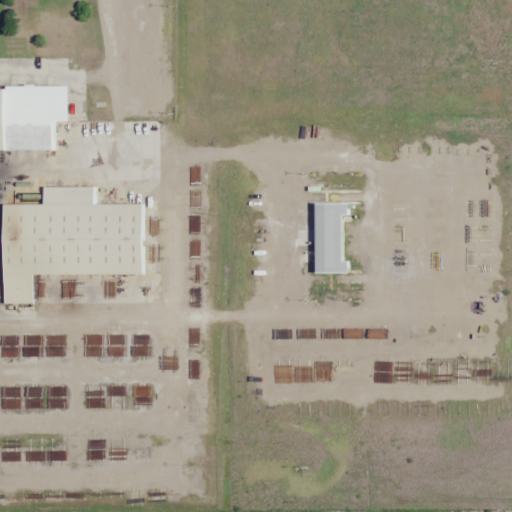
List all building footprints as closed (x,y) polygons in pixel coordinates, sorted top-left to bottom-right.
[(59,87),(0,87),(0,150),(60,150),(59,87)] [(150,275),(150,205),(100,205),(100,188),(50,188),(50,205),(11,205),(11,305),(40,305),(40,275),(150,275)] [(381,235),(381,219),(363,219),(363,235),(381,235)] [(452,278),(471,278),(471,256),(452,256),(452,278)] [(491,256),(491,278),(508,278),(508,256),(491,256)] [(424,280),(424,258),(364,260),(365,283),(384,282),(424,280)] [(431,279),(449,279),(449,258),(431,258),(431,279)] [(359,284),(358,262),(340,262),(341,284),(359,284)] [(336,286),(336,264),(317,264),(317,286),(336,286)] [(490,319),(509,319),(509,302),(490,302),(490,319)] [(412,313),(412,334),(429,334),(429,313),(412,313)] [(344,314),(344,335),(361,335),(361,314),(344,314)] [(365,335),(404,335),(404,314),(365,314),(365,335)] [(317,315),(300,315),(300,337),(317,337),(317,315)] [(322,325),(338,325),(338,315),(322,315),(322,325)] [(453,360),(415,360),(415,383),(453,383),(453,360)] [(179,505),(179,494),(162,494),(162,505),(179,505)]
